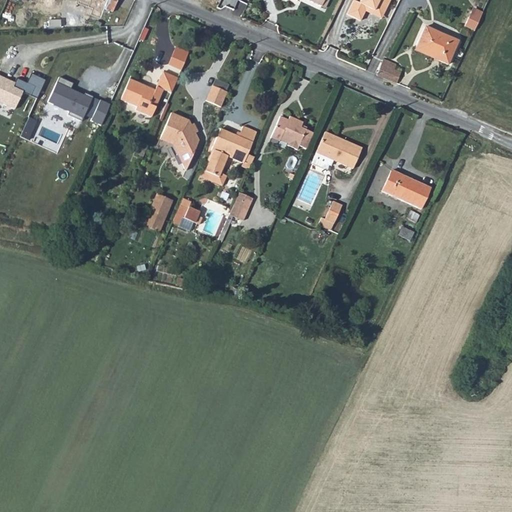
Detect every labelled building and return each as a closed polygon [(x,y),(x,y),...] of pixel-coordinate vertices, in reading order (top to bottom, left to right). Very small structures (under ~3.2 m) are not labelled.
[(116,0),(107,0),(105,6),(113,9),(116,0)] [(361,20),(365,10),(367,7),(374,10),(377,5),(386,9),(390,0),(360,0),(359,2),(354,0),(353,0),(347,14),(361,20)] [(367,7),(365,10),(381,18),(386,9),(377,5),(374,10),(367,7)] [(471,8),(471,9),(465,23),(475,27),(481,14),(481,12),(471,8)] [(439,58),(438,62),(447,66),(457,42),(425,28),(416,48),(439,58)] [(414,52),(438,62),(439,58),(416,48),(414,52)] [(180,72),(188,54),(175,49),(168,66),(180,72)] [(384,59),(377,72),(385,76),(397,81),(402,70),(388,64),(389,62),(384,59)] [(134,112),(150,119),(162,91),(169,94),(176,79),(161,73),(153,92),(128,81),(119,101),(136,108),(134,112)] [(30,74),(22,92),(37,99),(45,80),(30,74)] [(0,76),(0,103),(14,110),(22,92),(13,88),(13,85),(0,79),(1,77),(0,76)] [(72,85),(59,79),(47,103),(68,112),(67,116),(81,122),(92,98),(85,94),(84,97),(69,91),(72,85)] [(220,108),(227,93),(211,86),(204,101),(220,108)] [(195,132),(190,124),(187,119),(170,112),(159,139),(168,143),(170,140),(176,142),(180,149),(177,154),(184,167),(198,138),(195,132)] [(305,149),(314,130),(305,126),(304,128),(300,126),(302,121),(288,116),(287,120),(279,116),(268,138),(278,142),(279,139),(287,142),(286,146),(296,150),(298,146),(305,149)] [(245,159),(247,155),(256,133),(242,127),(238,137),(219,130),(210,150),(213,151),(204,172),(217,178),(219,175),(227,157),(243,164),(246,165),(248,161),(245,159)] [(353,168),(362,148),(339,138),(338,140),(335,139),(337,135),(326,131),(312,163),(325,169),(329,166),(329,164),(332,165),(334,160),(353,168)] [(170,140),(168,143),(172,144),(177,154),(180,149),(176,142),(170,140)] [(241,167),(247,170),(252,158),(247,155),(245,159),(248,161),(246,165),(243,164),(241,167)] [(421,209),(430,188),(391,171),(382,192),(421,209)] [(217,178),(204,172),(201,179),(221,187),(226,177),(219,175),(217,178)] [(252,200),(238,194),(229,216),(242,222),(252,200)] [(173,202),(156,195),(142,227),(158,235),(173,202)] [(192,203),(183,199),(172,224),(179,227),(182,218),(195,223),(201,225),(204,218),(198,215),(199,212),(189,208),(192,203)] [(318,228),(322,229),(331,233),(342,208),(334,204),(326,222),(322,220),(318,228)] [(191,232),(195,223),(182,218),(179,227),(191,232)] [(403,226),(399,235),(411,241),(415,232),(403,226)]
